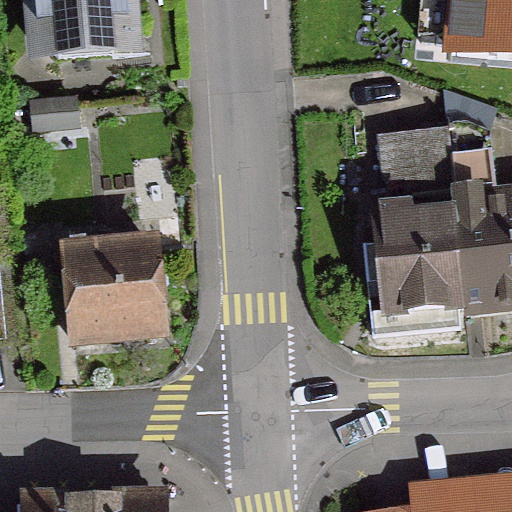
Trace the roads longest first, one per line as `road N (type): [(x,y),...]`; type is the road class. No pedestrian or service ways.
road 1 (residential): [(230,0),(243,82),(261,410)]
road 2 (residential): [(0,423),(261,410)]
road 3 (residential): [(261,410),(511,401)]
